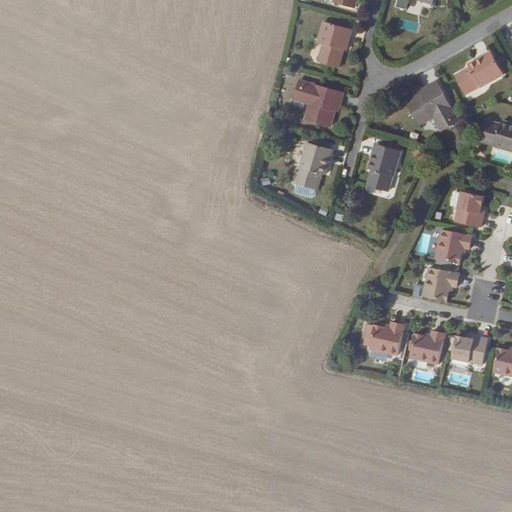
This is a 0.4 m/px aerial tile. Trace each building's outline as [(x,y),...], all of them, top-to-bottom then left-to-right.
[(332,0),(332,2),(352,9),(354,0),(332,0)] [(406,10),(408,0),(397,0),(396,7),(406,10)] [(322,23),(318,39),(323,41),(322,45),(317,62),(337,67),(342,50),(344,51),(350,31),(322,23)] [(502,76),(489,53),(467,66),(468,69),(455,76),(465,95),(479,87),(480,88),(502,76)] [(317,87),(307,85),(306,89),(296,87),(292,101),(306,105),(302,119),(327,126),(331,113),(332,109),(336,110),(341,94),(326,90),(325,93),(316,91),(317,87)] [(433,85),(420,92),(423,95),(417,99),(405,106),(417,127),(429,121),(436,134),(450,126),(446,119),(451,116),(446,107),(443,109),(438,100),(441,98),(433,85)] [(446,119),(450,126),(455,124),(451,116),(446,119)] [(511,151),(511,124),(501,122),(500,125),(485,121),(480,141),(494,145),(494,147),(511,151)] [(324,175),(331,151),(306,144),(299,167),(300,168),(296,184),(316,189),(320,174),(324,175)] [(392,177),(400,153),(374,145),(368,170),(371,171),(367,187),(388,192),(392,177)] [(481,210),(482,204),(484,195),(461,189),(455,221),(481,227),(485,211),(481,210)] [(472,235),(441,229),(435,259),(460,264),(462,254),(463,254),(464,248),(470,249),(472,235)] [(422,298),(447,303),(449,294),(450,294),(452,287),(457,288),(460,274),(429,268),(422,298)] [(412,295),(420,295),(420,283),(413,283),(412,295)] [(385,300),(384,307),(395,309),(396,303),(385,300)] [(389,329),(373,328),(367,352),(397,359),(404,327),(390,325),(389,329)] [(424,338),(414,336),(409,361),(439,367),(446,336),(432,333),(431,338),(424,337),(424,338)] [(472,341),(467,340),(457,338),(453,361),(484,368),(489,341),(473,338),(472,341)] [(511,351),(509,352),(500,350),(494,375),(511,378),(511,351)]
